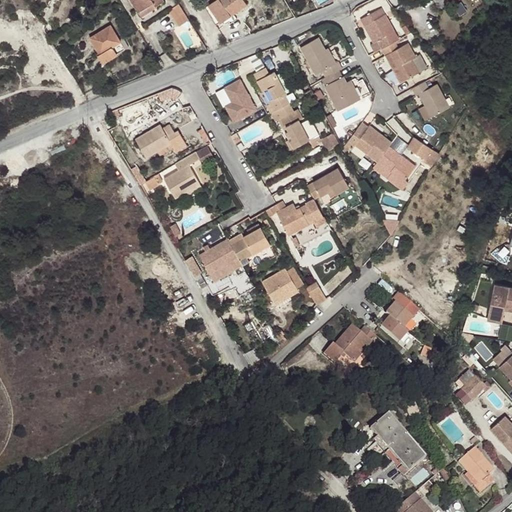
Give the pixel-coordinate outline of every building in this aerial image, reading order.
[(165,0),(134,0),(142,13),(165,0)] [(215,0),(209,5),(220,19),(229,12),(232,15),(248,3),(245,0),(215,0)] [(170,10),(176,20),(186,14),(180,3),(170,10)] [(369,22),(382,47),(394,41),(399,38),(387,14),(383,15),(379,9),(362,17),(365,24),(369,22)] [(229,12),(220,19),(222,23),(232,15),(229,12)] [(190,20),(186,14),(176,20),(180,26),(190,20)] [(369,22),(365,24),(374,42),(371,44),(374,50),(382,47),(369,22)] [(456,23),(452,29),(463,35),(466,29),(456,23)] [(121,40),(110,24),(92,36),(98,47),(102,52),(100,53),(105,61),(130,45),(126,37),(121,40)] [(325,77),(338,69),(340,68),(336,61),(335,62),(332,64),(324,50),(317,38),(299,48),(314,74),(321,70),(325,77)] [(394,41),(382,47),(386,54),(390,51),(397,64),(393,67),(400,81),(419,71),(412,57),(416,55),(408,41),(396,47),(394,41)] [(327,48),(324,50),(332,64),(335,62),(327,48)] [(390,51),(386,54),(393,67),(397,64),(390,51)] [(273,109),(288,100),(285,94),(286,92),(272,67),(268,70),(264,64),(255,69),(260,76),(255,78),(269,101),(273,109)] [(338,69),(325,77),(320,79),(337,110),(360,98),(352,84),(347,86),(345,82),(338,69)] [(255,106),(239,76),(222,85),(230,99),(224,103),(233,119),(255,106)] [(355,77),(345,82),(347,86),(352,84),(360,98),(370,93),(362,78),(356,81),(355,77)] [(429,88),(426,82),(414,88),(417,95),(420,94),(432,117),(451,108),(438,84),(429,88)] [(293,108),(288,100),(273,109),(277,116),(288,136),(294,145),(309,136),(298,117),(302,115),(297,105),(293,108)] [(112,126),(109,118),(104,121),(107,128),(112,126)] [(161,119),(135,133),(146,154),(170,141),(175,148),(186,143),(178,127),(175,128),(170,120),(163,123),(161,119)] [(389,148),(392,145),(370,127),(369,128),(363,124),(346,146),(353,150),(356,146),(377,163),(389,148)] [(290,147),(294,145),(288,136),(285,138),(290,147)] [(426,163),(433,151),(414,142),(408,153),(426,163)] [(212,156),(206,143),(196,148),(200,156),(199,156),(202,162),(212,156)] [(196,148),(171,162),(174,168),(163,175),(174,194),(185,188),(199,180),(188,161),(199,156),(200,156),(196,148)] [(415,169),(389,148),(377,163),(372,169),(398,190),(415,169)] [(312,178),(319,191),(324,199),(337,192),(335,188),(348,181),(339,164),(312,178)] [(157,169),(141,177),(145,186),(161,177),(157,169)] [(305,181),(313,194),(319,191),(312,178),(305,181)] [(199,180),(185,188),(187,191),(200,183),(199,180)] [(284,203),(281,197),(276,200),(263,207),(267,214),(275,209),(288,231),(308,219),(306,216),(311,213),(316,221),(325,216),(313,194),(306,198),(307,200),(295,206),(292,199),(284,203)] [(300,244),(337,229),(333,221),(322,226),(321,223),(296,233),(300,244)] [(240,229),(227,237),(236,252),(242,261),(248,258),(246,253),(269,239),(259,223),(243,233),(240,229)] [(227,237),(225,233),(209,243),(203,247),(197,250),(213,276),(207,279),(213,290),(233,279),(239,290),(253,281),(250,275),(242,261),(236,252),(227,237)] [(209,243),(206,238),(200,242),(203,247),(209,243)] [(283,265),(262,278),(274,299),(296,286),(294,282),(301,278),(293,265),(286,269),(283,265)] [(194,271),(201,283),(206,279),(199,268),(194,271)] [(511,287),(494,284),(488,314),(503,317),(505,306),(511,306),(511,287)] [(310,292),(320,309),(330,304),(320,287),(310,292)] [(403,329),(419,310),(399,293),(392,301),(394,303),(385,314),(389,317),(380,327),(398,343),(407,333),(403,329)] [(353,364),(377,337),(365,326),(359,332),(352,326),(335,346),(334,344),(324,354),(335,364),(343,355),(353,364)] [(426,357),(428,352),(430,349),(425,346),(421,354),(426,357)] [(428,352),(437,357),(438,356),(439,354),(430,349),(428,352)] [(511,354),(500,366),(511,379),(511,354)] [(468,370),(458,379),(464,386),(460,389),(471,400),(485,386),(475,375),(474,376),(468,370)] [(370,428),(389,450),(407,434),(388,412),(370,428)] [(511,422),(504,415),(490,427),(504,442),(509,437),(511,440),(511,422)] [(407,434),(389,450),(408,472),(426,456),(407,434)] [(493,470),(474,447),(457,461),(467,473),(477,484),(473,487),(478,493),(493,481),(488,474),(493,470)] [(464,476),(473,487),(477,484),(467,473),(464,476)] [(432,511),(415,491),(396,507),(400,511),(432,511)]
